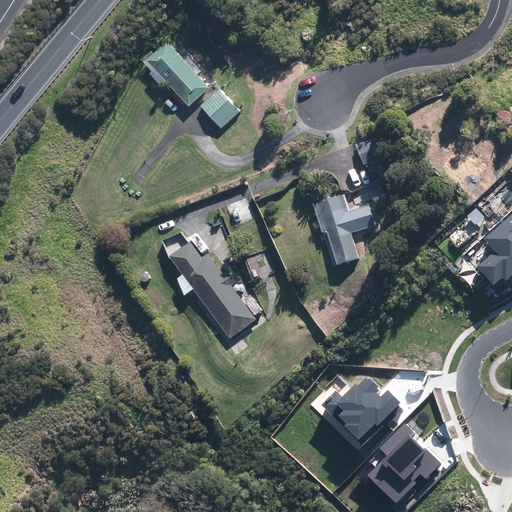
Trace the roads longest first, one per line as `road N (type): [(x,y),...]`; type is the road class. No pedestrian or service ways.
road 1 (residential): [(326,100),(383,67),(463,49),(488,27),(499,0)]
road 2 (motorway): [(100,0),(0,121)]
road 3 (residential): [(511,327),(477,349),(469,372),(474,397),(509,438)]
